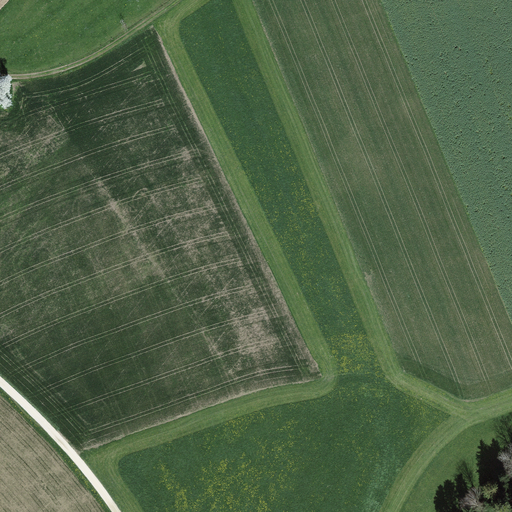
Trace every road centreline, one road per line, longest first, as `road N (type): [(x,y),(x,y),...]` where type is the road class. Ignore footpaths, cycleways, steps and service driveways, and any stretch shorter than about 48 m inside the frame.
road 1 (track): [(0,74),(66,67),(176,0)]
road 2 (track): [(116,511),(0,381)]
